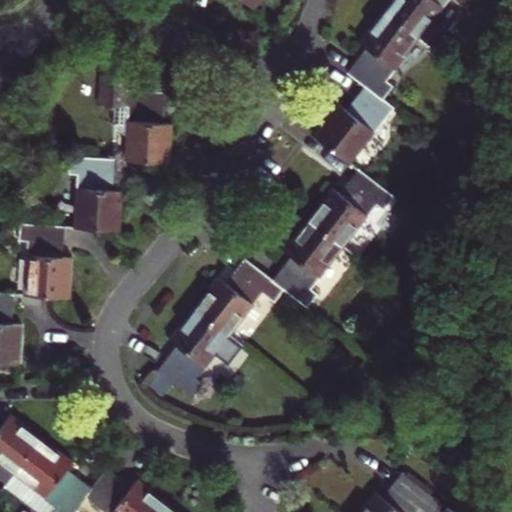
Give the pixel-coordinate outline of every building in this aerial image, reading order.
[(444,0),(391,0),(385,9),(415,31),(429,14),(432,16),(444,0)] [(402,48),(415,31),(385,9),(372,25),(369,23),(358,37),(370,47),(362,57),(358,55),(348,68),(365,81),(383,95),(393,81),(386,76),(405,51),(402,48)] [(383,95),(365,81),(355,95),(358,97),(350,108),(338,99),(327,114),(330,116),(316,134),(347,157),(360,139),(364,142),(393,102),(383,95)] [(131,135),(130,157),(148,157),(168,158),(169,137),(173,136),(174,119),(159,118),(159,104),(165,104),(165,88),(122,85),(121,102),(130,103),(128,134),(131,135)] [(81,203),(81,224),(98,225),(118,225),(120,205),(123,205),(124,187),(109,186),(109,172),(113,172),(115,156),(71,153),(70,170),(79,171),(78,203),(81,203)] [(394,193),(358,166),(349,178),(352,181),(344,192),(332,183),(321,197),(325,200),(311,217),(341,240),(354,223),(357,225),(377,199),(385,205),(394,193)] [(274,276),(309,303),(318,290),(312,285),(331,260),(328,257),(341,240),(311,217),(298,234),(295,231),(284,246),(296,255),(288,266),(284,263),(274,276)] [(31,269),(30,291),(50,292),(68,293),(70,271),(74,272),(74,253),(59,252),(59,239),(65,239),(65,223),(21,221),(21,236),(29,237),(28,269),(31,269)] [(210,289),(197,306),(227,329),(243,341),(285,285),(274,276),(246,255),(236,268),(239,270),(230,282),(218,272),(208,286),(210,289)] [(15,290),(0,288),(0,358),(18,360),(19,338),(23,338),(24,320),(9,319),(10,306),(14,306),(15,290)] [(213,347),(227,329),(197,306),(183,323),(180,321),(169,336),(181,345),(173,355),(170,353),(160,366),(194,392),(204,380),(198,375),(217,350),(213,347)] [(0,454),(17,468),(41,437),(23,424),(25,419),(11,410),(2,421),(0,419),(0,454)] [(71,511),(87,493),(92,485),(79,476),(76,479),(66,471),(75,459),(61,449),(58,450),(41,437),(17,468),(10,478),(10,482),(14,485),(18,484),(36,498),(43,497),(49,490),(61,499),(52,510),(54,511),(71,511)] [(160,511),(168,502),(151,488),(152,486),(139,475),(130,487),(118,478),(120,475),(108,466),(92,485),(87,493),(111,511),(160,511)] [(368,504),(361,511),(413,511),(420,504),(427,508),(436,495),(402,470),(392,482),(396,484),(387,496),(375,487),(364,501),(368,504)] [(43,497),(36,498),(52,510),(61,499),(49,490),(43,497)] [(181,511),(168,502),(160,511),(181,511)]
